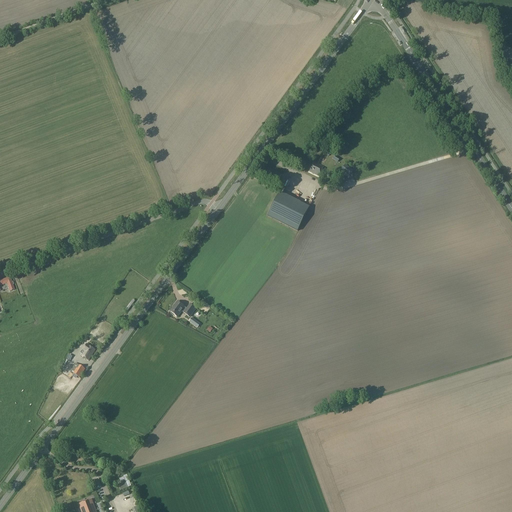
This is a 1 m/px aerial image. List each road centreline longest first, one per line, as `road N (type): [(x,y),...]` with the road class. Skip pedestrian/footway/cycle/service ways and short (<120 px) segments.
road 1 (secondary): [(0,505),(217,209)]
road 2 (secondary): [(217,209),(370,0)]
road 3 (secondary): [(511,207),(377,0)]
road 4 (unclassified): [(0,273),(199,201),(217,209)]
